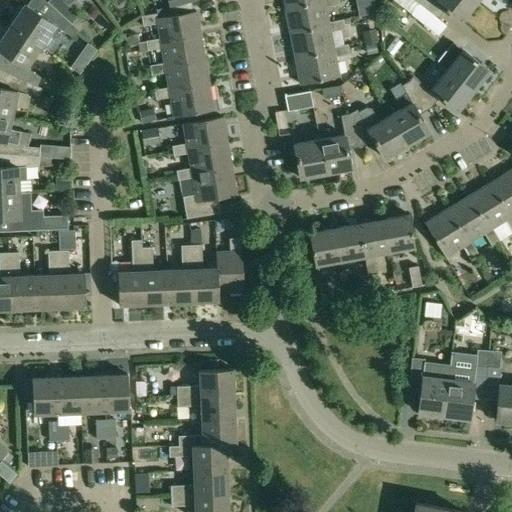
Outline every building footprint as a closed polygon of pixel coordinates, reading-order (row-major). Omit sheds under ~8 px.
[(54,0),(50,5),(54,10),(55,9),(71,24),(78,17),(67,2),(69,0),(54,0)] [(282,0),(284,10),(323,2),(322,0),(282,0)] [(322,0),(323,2),(284,10),(289,35),(328,27),(327,23),(324,9),(339,6),(337,0),(322,0)] [(392,0),(438,36),(446,26),(438,20),(412,0),(392,0)] [(433,0),(412,0),(438,20),(446,10),(461,23),(477,3),(472,0),(435,0),(435,1),(433,0)] [(156,14),(139,17),(141,27),(157,24),(160,39),(160,44),(201,37),(196,12),(191,13),(190,2),(169,7),(155,10),(156,14)] [(25,6),(11,26),(40,46),(47,36),(54,26),(63,31),(71,37),(78,31),(71,24),(55,9),(54,10),(45,19),(25,6)] [(328,27),(289,35),(294,60),(333,52),(332,48),(329,33),(344,30),(342,20),(327,23),(328,27)] [(11,26),(0,41),(0,51),(15,62),(10,76),(11,76),(11,75),(37,86),(38,83),(40,80),(41,78),(26,67),(40,46),(11,26)] [(375,30),(363,32),(365,44),(378,41),(375,30)] [(137,34),(125,38),(128,46),(139,42),(137,34)] [(160,39),(144,42),(145,52),(161,49),(164,64),(165,69),(205,62),(201,37),(160,44),(160,39)] [(395,38),(386,49),(393,55),(402,44),(395,38)] [(445,53),(438,63),(447,70),(474,91),(489,71),(462,50),(461,51),(452,43),(445,53)] [(376,44),(366,45),(367,54),(377,53),(376,44)] [(333,52),(294,60),(299,85),(338,77),(334,58),(349,55),(347,45),(332,48),(333,52)] [(79,55),(71,67),(80,73),(89,61),(79,55)] [(164,64),(148,66),(150,76),(165,74),(168,88),(169,93),(209,86),(205,62),(165,69),(164,64)] [(408,82),(431,108),(439,97),(457,112),(474,91),(447,70),(430,91),(413,76),(408,82)] [(40,80),(38,83),(47,87),(50,82),(48,77),(42,74),(41,78),(40,80)] [(0,87),(0,114),(10,117),(13,106),(16,92),(30,95),(39,98),(42,89),(37,86),(11,75),(11,76),(5,89),(0,87)] [(401,109),(390,116),(407,145),(429,132),(419,115),(431,109),(431,108),(408,82),(401,86),(406,94),(395,100),(401,109)] [(168,88),(153,91),(154,101),(170,98),(173,118),(213,111),(209,86),(169,93),(168,88)] [(310,91),(284,96),(287,112),(312,107),(310,91)] [(153,108),(139,111),(141,123),(155,121),(153,108)] [(357,110),(349,115),(361,147),(362,146),(374,140),(385,158),(407,145),(390,116),(379,123),(371,109),(366,108),(358,113),(357,110)] [(0,114),(0,154),(7,155),(39,158),(39,157),(40,148),(27,147),(30,134),(8,128),(10,117),(0,114)] [(344,136),(319,140),(326,174),(351,169),(347,150),(361,147),(349,115),(340,116),(344,136)] [(186,145),(171,148),(172,157),(188,154),(187,151),(227,144),(223,118),(183,125),(186,145)] [(157,129),(141,131),(143,146),(159,144),(157,129)] [(319,140),(294,145),(300,179),(326,174),(319,140)] [(191,169),(175,172),(177,181),(179,181),(192,179),(192,177),(232,171),(227,144),(187,151),(188,154),(191,169)] [(168,159),(167,146),(138,149),(139,162),(168,159)] [(5,167),(0,167),(0,193),(18,193),(17,181),(26,180),(25,167),(38,167),(39,158),(7,155),(5,167)] [(511,172),(511,170),(489,183),(510,217),(511,215),(511,172)] [(195,195),(182,198),(185,220),(219,215),(217,200),(236,197),(232,171),(192,177),(192,179),(195,195)] [(69,178),(56,178),(57,191),(70,191),(69,178)] [(489,183),(467,196),(488,230),(491,229),(504,220),(511,233),(511,215),(510,217),(489,183)] [(18,193),(0,193),(0,218),(7,218),(8,231),(41,230),(66,229),(66,217),(41,218),(41,212),(30,212),(30,192),(18,193)] [(467,196),(446,210),(467,244),(469,242),(482,234),(490,247),(499,241),(491,229),(488,230),(467,196)] [(446,210),(424,223),(445,257),(461,247),(469,261),(478,255),(469,242),(467,244),(446,210)] [(408,215),(383,220),(389,253),(414,248),(408,215)] [(228,219),(214,221),(215,231),(230,229),(228,219)] [(383,220),(358,225),(364,257),(389,253),(383,220)] [(358,225),(334,229),(340,262),(364,257),(358,225)] [(334,229),(308,234),(315,266),(340,262),(334,229)] [(73,230),(57,231),(58,249),(74,248),(73,230)] [(229,253),(215,254),(216,269),(217,269),(218,294),(243,293),(241,252),(240,239),(228,240),(229,253)] [(131,272),(117,273),(119,306),(144,304),(141,248),(141,241),(130,242),(131,272)] [(182,270),(167,271),(168,303),(194,302),(191,246),(181,247),(182,270)] [(201,246),(191,246),(194,302),(219,301),(218,294),(217,269),(216,269),(202,269),(201,246)] [(151,248),(141,248),(144,304),(168,303),(167,271),(152,271),(151,248)] [(49,275),(34,276),(36,309),(60,308),(58,251),(48,251),(49,275)] [(68,251),(58,251),(60,308),(86,307),(84,274),(69,274),(68,251)] [(0,310),(11,310),(8,253),(0,253),(0,310)] [(18,253),(8,253),(11,310),(36,309),(34,276),(19,276),(18,253)] [(366,266),(368,276),(377,274),(376,265),(366,266)] [(418,266),(408,268),(412,288),(421,286),(418,266)] [(377,274),(368,276),(372,295),(381,293),(377,274)] [(368,276),(359,277),(362,297),(372,295),(368,276)] [(328,283),(318,285),(321,304),(331,302),(328,283)] [(412,358),(409,387),(420,388),(417,413),(443,416),(448,380),(436,378),(437,366),(425,365),(425,360),(412,358)] [(448,380),(443,416),(469,419),(472,395),(484,397),(486,366),(480,366),(475,365),(474,370),(462,369),(461,381),(448,380)] [(486,366),(484,397),(486,397),(497,397),(495,421),(511,422),(511,385),(499,385),(501,368),(496,367),(486,366)] [(201,385),(177,386),(177,397),(234,394),(233,369),(200,370),(201,385)] [(128,375),(104,376),(105,411),(129,410),(128,375)] [(80,376),(56,377),(58,413),(81,412),(80,376)] [(104,376),(80,376),(81,412),(105,411),(104,376)] [(56,377),(32,378),(33,414),(58,413),(56,377)] [(177,386),(167,386),(167,397),(177,397),(177,386)] [(234,394),(177,397),(178,408),(202,407),(202,421),(235,419),(234,394)] [(115,419),(105,420),(106,440),(116,439),(115,419)] [(203,436),(179,437),(180,447),(226,445),(237,444),(235,419),(202,421),(203,436)] [(105,420),(95,421),(96,440),(106,440),(105,420)] [(68,421),(58,422),(59,442),(68,441),(68,421)] [(58,422),(47,422),(48,442),(59,442),(58,422)] [(0,444),(0,459),(2,461),(8,453),(9,452),(0,444)] [(180,447),(170,447),(170,458),(193,457),(193,471),(227,469),(226,445),(180,447)] [(116,446),(106,447),(106,458),(116,457),(116,446)] [(56,451),(42,451),(42,466),(57,465),(56,451)] [(98,451),(85,451),(86,464),(98,463),(98,451)] [(8,453),(2,461),(6,464),(13,457),(8,453)] [(0,459),(0,473),(2,475),(9,467),(6,464),(2,461),(0,459)] [(159,463),(129,471),(137,502),(160,495),(157,482),(164,480),(159,463)] [(194,485),(171,486),(172,497),(228,494),(227,469),(193,471),(194,485)] [(228,511),(228,494),(172,497),(172,507),(195,506),(195,511),(228,511)] [(461,511),(413,503),(411,511),(461,511)]
